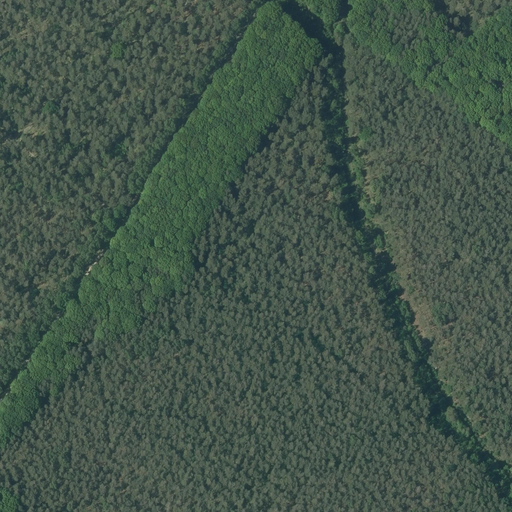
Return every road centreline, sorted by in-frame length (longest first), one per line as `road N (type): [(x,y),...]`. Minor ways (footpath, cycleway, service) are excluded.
road 1 (track): [(0,401),(277,0)]
road 2 (track): [(0,143),(183,0)]
road 3 (track): [(349,152),(511,14)]
road 4 (track): [(0,133),(129,223)]
